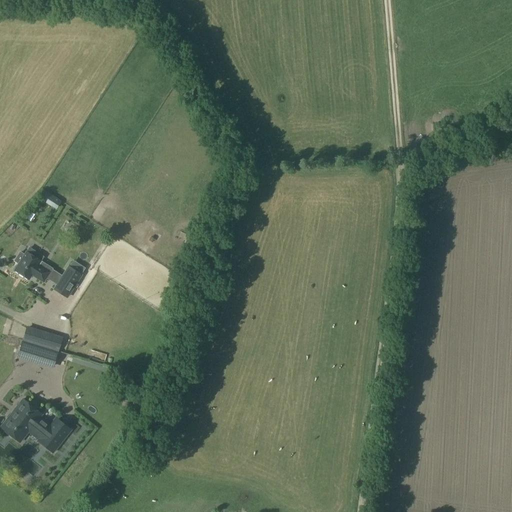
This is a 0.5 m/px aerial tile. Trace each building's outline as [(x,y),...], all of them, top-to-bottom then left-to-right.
[(40,261),(43,257),(29,247),(24,255),(20,252),(15,260),(19,263),(14,270),(29,279),(32,273),(36,276),(35,276),(43,282),(49,272),(43,268),(46,265),(40,261)] [(67,297),(81,275),(68,267),(57,283),(54,289),(67,297)] [(61,339),(27,328),(23,341),(57,351),(61,339)] [(53,366),(57,351),(23,341),(18,356),(53,366)] [(71,430),(56,418),(50,426),(39,417),(42,414),(23,399),(1,427),(20,442),(28,432),(38,440),(38,441),(53,453),(71,430)]
